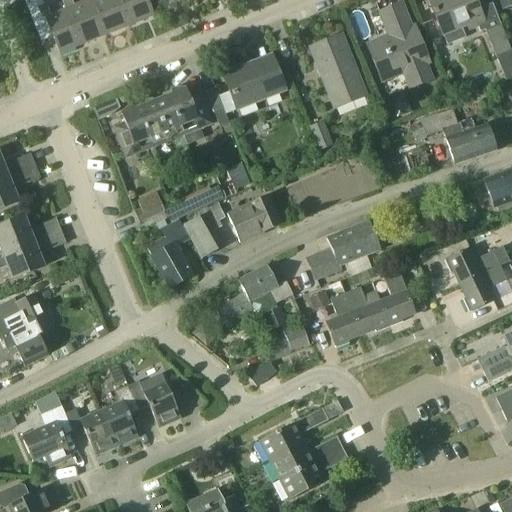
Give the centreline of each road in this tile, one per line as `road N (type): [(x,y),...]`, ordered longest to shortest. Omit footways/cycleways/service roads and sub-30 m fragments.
road 1 (residential): [(511,158),(279,244),(151,321)]
road 2 (residential): [(300,0),(43,101)]
road 3 (residential): [(134,329),(43,101)]
road 4 (residential): [(254,407),(117,475),(133,511)]
road 5 (residential): [(365,414),(427,385),(473,400),(506,466)]
road 6 (residential): [(134,329),(0,398)]
road 7 (residential): [(254,407),(337,377),(365,414)]
road 8 (residential): [(151,321),(254,407)]
